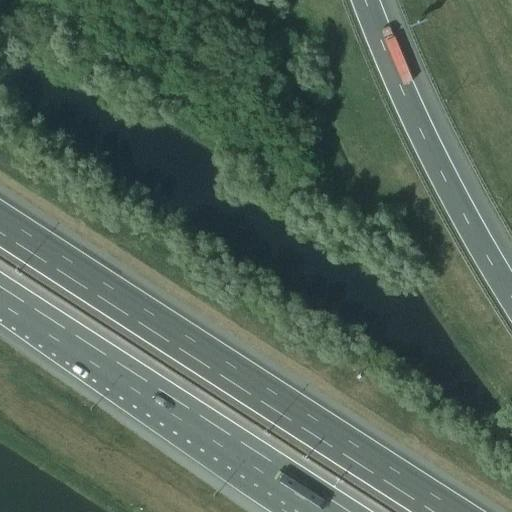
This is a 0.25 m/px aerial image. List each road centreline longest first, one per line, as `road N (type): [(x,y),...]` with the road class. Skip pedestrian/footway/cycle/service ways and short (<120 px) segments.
road 1 (motorway): [(444,511),(0,224)]
road 2 (motorway): [(0,297),(330,511)]
road 3 (motorway): [(511,300),(416,130),(362,0)]
